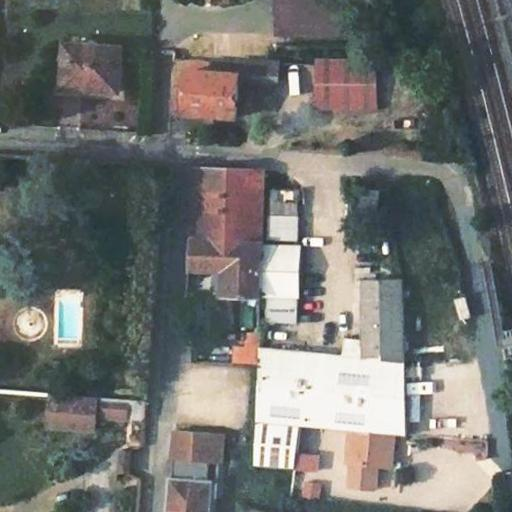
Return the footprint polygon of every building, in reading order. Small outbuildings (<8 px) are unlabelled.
[(335,0),(285,0),(285,34),(335,37),(335,0)] [(335,0),(335,37),(366,38),(367,0),(335,0)] [(130,48),(75,43),(71,88),(126,92),(130,48)] [(381,105),(382,54),(320,54),(319,104),(381,105)] [(273,79),(273,57),(244,56),(243,69),(245,69),(244,77),(273,79)] [(283,80),(284,58),(273,57),(273,79),(283,80)] [(178,112),(244,114),(244,77),(245,69),(243,69),(237,69),(237,60),(194,58),(194,84),(179,84),(178,112)] [(271,174),(201,171),(197,271),(228,273),(228,297),(264,299),(270,186),(271,174)] [(382,194),(366,193),(363,222),(379,223),(382,194)] [(307,253),(272,251),(270,296),(305,298),(307,253)] [(405,284),(365,284),(365,344),(365,360),(407,364),(405,284)] [(274,345),(262,344),(261,354),(266,354),(258,466),(293,471),(299,428),(302,428),(323,431),(353,434),(390,438),(397,439),(410,440),(407,364),(365,360),(365,344),(348,343),(347,359),(274,354),(274,345)] [(129,404),(53,398),(51,426),(95,429),(96,430),(97,417),(127,419),(128,419),(129,404)] [(323,431),(302,428),(298,471),(308,473),(310,458),(320,459),(323,431)] [(390,438),(353,434),(349,467),(353,467),(351,491),(377,494),(380,471),(386,471),(390,438)] [(390,438),(386,471),(394,472),(397,439),(390,438)] [(207,511),(210,485),(176,483),(173,511),(207,511)]
